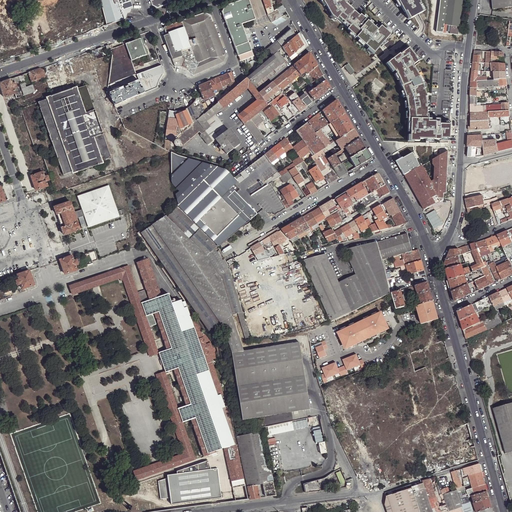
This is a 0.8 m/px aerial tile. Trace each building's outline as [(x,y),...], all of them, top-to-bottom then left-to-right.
[(107,25),(107,24),(124,19),(121,10),(120,7),(117,0),(101,0),(107,25)] [(238,55),(251,51),(241,24),(255,19),(247,0),(240,0),(224,6),(222,11),(238,55)] [(247,0),(255,19),(265,15),(259,0),(247,0)] [(262,0),(267,14),(273,10),(272,6),(270,7),(268,0),(262,0)] [(345,0),(320,0),(330,18),(334,23),(337,20),(376,56),(393,36),(381,25),(377,30),(348,4),(345,0)] [(439,0),(436,32),(438,32),(445,33),(446,25),(450,26),(449,34),(457,35),(459,23),(444,21),(444,16),(446,0),(439,0)] [(461,0),(446,0),(444,16),(460,18),(461,0)] [(511,0),(492,0),(494,9),(511,7),(511,0)] [(121,10),(124,19),(126,19),(127,13),(130,12),(131,9),(133,8),(132,6),(129,6),(121,10)] [(282,16),(277,8),(273,10),(267,14),(271,22),(282,16)] [(204,42),(218,37),(210,15),(204,12),(166,26),(169,34),(170,37),(173,44),(175,51),(191,46),(193,45),(204,42)] [(278,40),(283,46),(295,36),(294,35),(291,29),(278,40)] [(295,36),(283,46),(289,57),(302,46),(301,44),(304,42),(302,40),(299,33),(295,36)] [(225,56),(218,37),(204,42),(209,57),(199,62),(194,61),(191,60),(188,70),(194,74),(223,61),(225,56)] [(142,38),(110,50),(112,55),(112,58),(108,85),(110,84),(118,81),(119,81),(136,75),(131,61),(148,55),(145,48),(144,45),(142,38)] [(267,50),(272,56),(283,46),(278,40),(267,50)] [(209,57),(204,42),(193,45),(195,52),(197,57),(195,58),(193,59),(194,61),(199,62),(209,57)] [(178,66),(180,66),(180,64),(177,58),(175,51),(173,44),(170,45),(167,46),(175,66),(176,66),(177,66),(178,66)] [(177,58),(188,54),(192,53),(193,52),(191,46),(175,51),(177,58)] [(261,66),(270,78),(291,60),(289,57),(283,46),(272,56),(261,66)] [(289,57),(291,60),(304,49),(302,46),(289,57)] [(238,55),(240,61),(253,56),(251,51),(238,55)] [(411,51),(388,66),(399,81),(407,101),(409,121),(412,122),(411,142),(448,143),(449,123),(428,122),(427,100),(420,81),(422,80),(414,68),(421,63),(411,51)] [(307,74),(309,72),(317,65),(314,60),(310,52),(309,52),(293,65),(301,74),(302,75),(304,72),(306,71),(307,73),(307,74)] [(180,66),(182,67),(186,57),(188,54),(177,58),(180,64),(180,66)] [(187,69),(188,70),(191,60),(192,60),(186,57),(182,67),(185,68),(187,69)] [(139,81),(145,92),(157,87),(159,80),(165,73),(161,65),(137,74),(139,81)] [(301,74),(293,65),(288,70),(295,78),(301,74)] [(309,72),(315,81),(323,75),(320,71),(317,65),(309,72)] [(247,78),(246,78),(255,89),(256,89),(270,78),(261,66),(247,78)] [(40,69),(29,73),(32,82),(46,77),(45,77),(43,71),(40,69)] [(283,74),(290,83),(295,78),(288,70),(283,74)] [(305,75),(312,83),(315,81),(309,72),(307,74),(305,75)] [(228,84),(232,82),(231,79),(228,73),(218,77),(222,87),(228,84)] [(24,74),(0,82),(0,86),(4,97),(15,93),(17,98),(21,96),(17,83),(20,82),(21,83),(25,81),(24,78),(26,78),(24,74)] [(283,74),(273,82),(280,91),(281,90),(289,83),(290,83),(283,74)] [(213,90),(222,87),(218,77),(209,81),(213,90)] [(246,78),(236,86),(237,86),(231,91),(226,96),(226,95),(218,102),(223,108),(248,87),(258,100),(238,116),(244,124),(251,119),(258,113),(261,111),(261,110),(267,105),(259,94),(256,89),(255,89),(246,78)] [(309,93),(315,100),(330,89),(328,85),(325,80),(309,93)] [(122,88),(119,81),(118,81),(110,84),(112,89),(119,86),(120,89),(122,88)] [(113,92),(110,94),(115,105),(145,92),(139,81),(135,83),(134,81),(131,83),(132,84),(122,88),(120,89),(119,86),(112,89),(113,92)] [(204,100),(215,95),(214,93),(213,90),(209,81),(199,86),(199,89),(204,100)] [(237,86),(236,86),(234,81),(232,82),(228,84),(230,89),(231,91),(237,86)] [(273,82),(259,94),(267,105),(269,104),(271,102),(275,99),(282,94),(280,91),(273,82)] [(25,84),(21,85),(24,95),(35,92),(32,85),(26,87),(25,84)] [(290,87),(295,92),(297,95),(299,93),(293,85),(292,85),(292,86),(290,87)] [(38,102),(50,136),(52,142),(64,175),(73,172),(73,173),(78,172),(99,165),(98,165),(103,163),(102,162),(111,158),(103,135),(103,134),(102,132),(103,132),(96,112),(95,112),(95,110),(94,110),(86,86),(77,89),(77,88),(72,89),(51,96),(46,98),(47,99),(38,102)] [(295,92),(288,97),(291,99),(292,102),(299,97),(297,95),(295,92)] [(365,108),(376,103),(371,92),(360,98),(365,108)] [(15,93),(4,97),(6,102),(17,98),(15,93)] [(307,96),(312,102),(315,100),(309,93),(306,95),(307,96)] [(186,109),(193,123),(206,112),(205,110),(198,94),(197,97),(195,100),(194,102),(192,105),(190,106),(188,108),(186,109)] [(284,96),(277,102),(281,107),(288,102),(284,96)] [(301,100),(306,107),(312,102),(307,96),(301,100)] [(292,102),(300,112),(306,107),(301,100),(299,98),(299,97),(292,102)] [(331,122),(345,113),(342,108),(337,99),(322,110),(329,121),(330,123),(331,122)] [(178,136),(177,136),(184,145),(196,135),(199,132),(201,135),(210,127),(206,121),(216,114),(223,108),(218,102),(209,109),(206,112),(193,123),(181,133),(178,136)] [(290,110),(295,116),(300,112),(292,102),(289,104),(290,110)] [(502,112),(510,112),(509,103),(501,103),(501,105),(502,112)] [(272,105),(270,106),(264,112),(271,120),(279,114),(274,108),(272,105)] [(180,110),(175,111),(178,122),(179,126),(181,133),(193,123),(186,109),(185,109),(180,110)] [(175,111),(169,110),(167,124),(174,125),(175,122),(178,122),(175,111)] [(489,117),(489,112),(484,112),(480,113),(480,116),(471,116),(471,127),(476,127),(490,126),(489,117)] [(264,121),(258,113),(251,119),(256,127),(264,121)] [(343,136),(353,129),(349,121),(345,113),(331,122),(340,137),(343,136)] [(206,121),(210,127),(218,136),(227,129),(216,114),(206,121)] [(307,122),(310,126),(319,120),(318,118),(316,115),(307,122)] [(310,126),(315,133),(320,129),(321,129),(328,124),(327,122),(324,119),(323,118),(322,118),(321,119),(319,120),(310,126)] [(257,141),(259,143),(265,138),(256,127),(251,119),(244,124),(254,137),(257,141)] [(310,150),(314,154),(321,149),(325,147),(315,133),(310,126),(307,122),(296,130),(303,140),(310,150)] [(167,124),(166,134),(176,136),(176,135),(177,126),(174,125),(167,124)] [(210,127),(201,135),(200,135),(208,145),(216,139),(215,139),(218,136),(210,127)] [(215,139),(216,139),(220,145),(222,148),(227,154),(240,144),(228,129),(227,129),(218,136),(215,139)] [(315,133),(325,147),(330,143),(329,142),(320,130),(320,129),(315,133)] [(349,145),(359,138),(357,134),(353,129),(343,136),(340,137),(339,138),(330,143),(325,147),(321,149),(324,154),(327,158),(334,154),(335,153),(345,147),(349,145)] [(511,149),(511,131),(507,132),(508,142),(497,144),(498,153),(511,149)] [(482,147),(484,147),(483,141),(483,135),(472,136),(468,136),(467,147),(469,147),(477,147),(482,147)] [(293,148),(293,147),(286,138),(279,143),(285,152),(286,153),(292,148),(293,148)] [(351,157),(365,149),(362,145),(359,138),(349,145),(345,147),(346,149),(347,152),(351,157)] [(300,156),(301,157),(310,150),(303,140),(293,147),(293,148),(295,150),(297,152),(300,156)] [(498,153),(497,144),(496,140),(494,141),(483,141),(484,147),(484,156),(498,153)] [(279,143),(271,149),(277,157),(285,152),(279,143)] [(476,157),(477,147),(469,147),(468,157),(476,157)] [(271,149),(265,154),(271,162),(276,159),(277,157),(271,149)] [(311,156),(315,163),(317,162),(315,159),(324,154),(321,149),(314,154),(311,156)] [(353,165),(355,167),(370,159),(368,154),(365,149),(351,157),(349,158),(353,165)] [(448,151),(407,174),(424,206),(425,207),(442,199),(443,193),(446,193),(448,151)] [(338,157),(341,162),(342,162),(349,158),(351,157),(347,152),(338,157)] [(178,157),(170,153),(170,170),(171,183),(177,191),(174,194),(176,205),(176,207),(209,239),(218,246),(229,238),(256,215),(231,188),(237,182),(225,170),(201,163),(178,157)] [(327,158),(333,168),(340,163),(334,154),(327,158)] [(293,163),(296,166),(297,165),(300,163),(303,161),(301,157),(300,156),(297,158),(292,161),(293,163)] [(511,157),(483,164),(485,173),(511,166),(511,157)] [(338,176),(347,171),(346,169),(342,162),(341,162),(340,163),(333,168),(338,176)] [(289,170),(295,167),(296,166),(293,163),(285,168),(288,171),(289,170)] [(316,165),(309,171),(315,181),(319,179),(323,176),(318,167),(316,165)] [(292,176),(298,184),(303,181),(295,168),(295,167),(289,170),(292,176)] [(284,182),(292,176),(289,170),(288,171),(281,175),(280,176),(284,182)] [(325,178),(328,184),(337,178),(332,171),(325,175),(323,176),(325,178)] [(48,186),(46,181),(49,180),(48,176),(45,177),(43,172),(31,176),(36,190),(48,186)] [(376,190),(385,185),(383,182),(380,175),(376,174),(362,182),(364,187),(367,185),(372,193),(376,190)] [(491,182),(493,191),(501,189),(499,181),(491,182)] [(311,194),(317,190),(311,182),(306,186),(311,194)] [(354,187),(347,192),(351,199),(355,197),(357,201),(358,200),(360,199),(368,195),(364,187),(362,182),(354,187)] [(286,187),(293,199),(298,195),(295,190),(293,187),(290,184),(286,187)] [(378,193),(381,198),(390,193),(389,191),(385,185),(376,190),(378,193)] [(83,209),(74,212),(77,219),(85,216),(89,226),(119,216),(108,186),(79,197),(83,209)] [(288,202),(292,200),(293,199),(286,187),(281,190),(284,196),(285,198),(288,202)] [(335,198),(341,208),(343,210),(345,208),(350,205),(351,205),(353,204),(354,203),(351,199),(347,192),(335,198)] [(363,208),(376,200),(374,196),(374,195),(371,196),(370,194),(368,195),(360,199),(362,202),(360,203),(363,208)] [(466,200),(467,208),(483,205),(482,195),(480,196),(466,198),(466,200)] [(392,216),(400,212),(399,210),(397,206),(393,198),(383,204),(390,215),(391,215),(392,216)] [(500,201),(502,208),(507,207),(511,205),(508,198),(500,201)] [(320,207),(324,215),(329,212),(337,207),(333,200),(320,207)] [(491,204),(492,209),(494,211),(502,208),(500,201),(497,202),(492,204),(491,204)] [(70,202),(55,207),(64,235),(80,230),(77,219),(74,212),(70,202)] [(384,210),(381,205),(373,210),(376,216),(373,217),(380,230),(392,227),(384,211),(384,210)] [(317,223),(326,218),(325,217),(324,215),(320,207),(311,212),(317,223)] [(175,208),(172,211),(166,218),(190,240),(198,231),(175,208)] [(337,213),(342,220),(347,217),(343,210),(340,211),(337,213)] [(316,224),(317,223),(311,212),(303,217),(309,228),(316,224)] [(397,226),(407,223),(400,212),(392,216),(397,226)] [(490,213),(494,227),(499,225),(496,217),(494,214),(494,212),(490,213)] [(332,216),(337,224),(342,220),(337,213),(332,216)] [(166,218),(164,214),(149,225),(151,226),(219,323),(223,321),(232,314),(220,276),(219,272),(206,256),(190,240),(166,218)] [(331,227),(337,224),(332,216),(327,219),(331,227)] [(368,228),(368,227),(367,225),(366,223),(364,220),(362,216),(355,220),(360,229),(361,232),(368,228)] [(309,228),(303,217),(291,224),(298,235),(309,228)] [(353,233),(355,231),(360,229),(355,220),(348,224),(353,233)] [(246,229),(247,231),(257,226),(254,221),(244,226),(245,227),(246,229)] [(369,231),(370,232),(378,229),(375,223),(368,227),(368,228),(369,231)] [(284,231),(290,239),(298,235),(291,224),(282,229),(284,231)] [(351,234),(353,233),(348,224),(341,228),(344,233),(346,237),(351,234)] [(219,323),(151,226),(150,227),(144,231),(140,234),(208,330),(216,325),(218,324),(219,323)] [(338,239),(339,240),(342,240),(340,235),(344,233),(341,228),(334,232),(337,238),(338,239)] [(323,233),(328,242),(337,238),(334,232),(333,231),(332,229),(323,233)] [(511,241),(507,230),(498,234),(501,244),(503,247),(507,255),(509,254),(506,247),(505,248),(504,247),(504,245),(509,243),(511,241)] [(216,247),(198,231),(190,240),(206,256),(210,253),(212,250),(213,249),(216,247)] [(275,247),(279,245),(285,241),(282,238),(281,237),(278,232),(269,237),(271,240),(275,247)] [(402,254),(413,251),(409,240),(407,233),(377,242),(382,260),(402,254)] [(485,239),(489,249),(492,248),(497,246),(501,244),(498,234),(485,239)] [(475,242),(480,254),(489,251),(489,249),(485,239),(475,242)] [(338,282),(325,254),(303,260),(330,321),(392,293),(382,260),(377,242),(377,241),(344,250),(355,275),(338,282)] [(260,242),(251,247),(256,255),(257,255),(265,250),(260,242)] [(297,253),(300,253),(299,250),(296,245),(292,242),(297,251),(297,253)] [(473,271),(482,268),(485,266),(480,254),(475,242),(471,244),(473,250),(478,264),(472,267),(472,268),(473,271)] [(280,255),(284,254),(279,245),(275,247),(280,255)] [(469,251),(467,245),(460,248),(462,254),(463,254),(469,251)] [(450,249),(446,260),(458,255),(461,254),(458,248),(455,249),(450,249)] [(219,272),(228,270),(213,249),(212,250),(213,252),(211,254),(210,253),(206,256),(219,272)] [(418,250),(415,251),(413,251),(402,254),(403,260),(405,265),(406,265),(421,261),(420,256),(418,250)] [(444,266),(445,269),(461,264),(458,255),(446,260),(444,265),(444,266)] [(78,264),(77,260),(76,260),(75,256),(72,257),(72,256),(60,260),(65,274),(76,270),(75,265),(78,264)] [(128,266),(68,287),(70,294),(118,278),(119,280),(120,283),(122,282),(125,281),(149,351),(156,349),(149,327),(156,325),(152,314),(154,314),(167,350),(159,353),(161,360),(159,360),(161,366),(163,366),(166,373),(174,370),(186,405),(177,408),(166,377),(159,380),(184,450),(182,451),(179,452),(180,455),(180,456),(141,470),(141,469),(133,472),(136,480),(195,459),(182,421),(190,418),(204,456),(215,452),(214,451),(224,448),(231,481),(243,478),(236,445),(235,445),(227,406),(224,407),(220,395),(222,394),(207,350),(212,348),(210,343),(205,345),(203,338),(197,320),(185,302),(181,303),(181,301),(171,304),(168,294),(161,297),(148,259),(136,263),(150,301),(148,301),(144,291),(137,293),(128,266)] [(423,266),(421,261),(406,265),(408,275),(421,271),(424,270),(423,266)] [(489,264),(497,282),(502,279),(496,266),(494,261),(489,264)] [(506,262),(496,266),(502,279),(511,274),(511,268),(509,261),(506,262)] [(446,274),(448,280),(464,275),(463,269),(462,264),(461,264),(445,269),(446,274)] [(485,276),(489,285),(494,283),(487,265),(485,266),(482,268),(485,276)] [(472,282),(476,281),(485,276),(482,268),(473,271),(472,272),(470,272),(464,275),(468,284),(472,282)] [(13,282),(15,288),(19,286),(19,284),(20,284),(22,289),(34,285),(29,270),(17,274),(19,280),(13,282)] [(232,277),(230,273),(220,276),(232,314),(238,313),(242,312),(233,281),(232,277)] [(450,286),(451,292),(468,284),(464,275),(448,280),(450,286)] [(476,281),(479,290),(489,285),(485,276),(476,281)] [(118,278),(70,294),(71,297),(119,280),(118,278)] [(148,352),(149,351),(125,281),(122,282),(149,357),(150,357),(148,352)] [(428,283),(425,284),(416,286),(417,293),(421,304),(433,301),(431,293),(428,283)] [(454,302),(472,293),(470,289),(468,284),(451,292),(453,297),(454,302)] [(498,292),(503,302),(511,298),(507,288),(498,292)] [(401,291),(392,293),(396,308),(398,308),(405,306),(401,291)] [(493,305),(494,307),(503,302),(498,292),(489,296),(493,305)] [(481,300),(484,309),(493,305),(489,296),(481,300)] [(421,304),(416,306),(420,320),(421,324),(438,319),(437,316),(435,310),(433,301),(421,304)] [(472,305),(475,313),(480,311),(476,302),(472,305)] [(458,315),(459,320),(475,313),(472,305),(457,312),(458,315)] [(250,338),(242,312),(238,313),(246,339),(250,338)] [(339,336),(344,346),(345,345),(347,349),(366,340),(364,336),(367,335),(369,339),(388,330),(387,326),(388,326),(384,316),(382,317),(380,313),(361,322),(363,325),(360,327),(358,323),(339,332),(341,335),(339,336)] [(461,325),(463,330),(480,322),(475,313),(459,320),(461,325)] [(243,350),(232,314),(223,321),(232,352),(243,350)] [(482,321),(486,330),(502,323),(497,314),(482,321)] [(464,334),(465,339),(486,330),(482,321),(480,322),(463,330),(464,334)] [(37,340),(0,352),(0,364),(41,351),(37,340)] [(300,341),(243,350),(232,352),(235,374),(236,377),(242,419),(309,410),(300,341)] [(322,345),(315,348),(319,358),(326,356),(324,350),(327,348),(324,341),(321,342),(322,345)] [(156,349),(148,352),(150,357),(158,354),(156,349)] [(324,374),(320,375),(323,383),(327,382),(326,378),(339,373),(340,376),(348,373),(346,370),(360,365),(361,368),(365,367),(362,359),(358,361),(356,354),(342,360),(344,366),(338,368),(335,363),(322,368),(324,374)] [(164,372),(156,375),(158,380),(159,380),(166,377),(164,372)] [(156,375),(155,375),(182,451),(184,450),(159,380),(158,380),(156,375)] [(511,450),(511,403),(493,408),(506,453),(511,450)] [(307,419),(266,427),(268,436),(308,428),(307,419)] [(237,437),(247,486),(257,484),(263,483),(273,481),(263,431),(237,437)] [(180,455),(133,471),(133,472),(141,469),(141,470),(180,456),(180,455)] [(170,498),(171,505),(221,498),(221,492),(218,467),(211,468),(208,460),(177,471),(177,473),(167,474),(168,478),(158,481),(161,499),(170,498)] [(462,487),(464,491),(465,490),(470,489),(485,484),(484,479),(482,474),(481,470),(479,463),(463,468),(463,470),(465,475),(469,474),(470,481),(471,484),(463,486),(462,487)] [(457,470),(451,472),(456,488),(462,487),(457,470)] [(243,478),(231,481),(232,488),(244,485),(243,478)] [(414,486),(412,487),(420,511),(439,511),(441,511),(439,505),(440,504),(439,501),(438,501),(435,493),(437,492),(436,491),(434,492),(429,478),(422,481),(423,483),(414,486)] [(273,481),(263,483),(266,497),(275,496),(273,481)] [(247,486),(249,499),(259,498),(257,484),(247,486)] [(486,489),(485,484),(470,489),(470,491),(471,495),(474,494),(474,495),(487,491),(486,489)] [(420,511),(412,487),(393,494),(388,495),(386,496),(384,504),(385,505),(384,505),(386,511),(420,511)] [(448,509),(449,511),(462,507),(462,505),(460,500),(458,493),(457,493),(457,490),(446,494),(444,495),(445,500),(447,503),(447,504),(448,509)] [(488,495),(487,491),(474,495),(472,496),(474,501),(474,503),(489,498),(488,495)] [(491,503),(489,498),(474,503),(473,503),(476,511),(478,511),(492,508),(491,503)] [(445,511),(476,511),(473,503),(462,507),(449,511),(445,511)]
